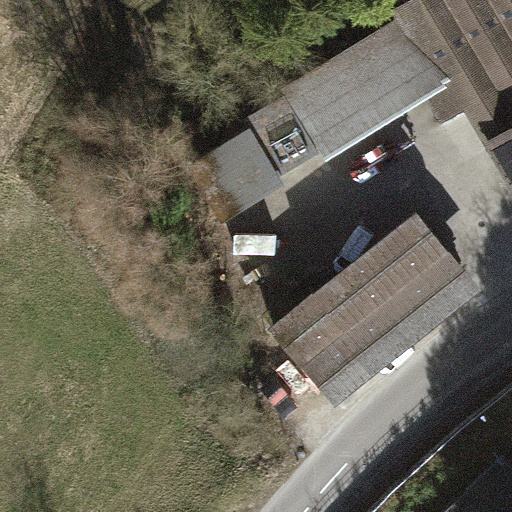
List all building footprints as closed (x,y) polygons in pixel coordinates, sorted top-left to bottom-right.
[(511,0),(419,0),(401,11),(404,16),(290,88),(326,145),(423,85),(442,118),(474,99),(500,143),(496,145),(511,172),(511,0)] [(243,114),(248,124),(252,122),(282,172),(320,150),(284,90),(243,114)] [(248,124),(187,159),(221,217),(286,179),(282,172),(252,122),(248,124)] [(417,220),(280,331),(330,392),(467,281),(417,220)] [(511,511),(511,463),(504,456),(444,511),(511,511)]
